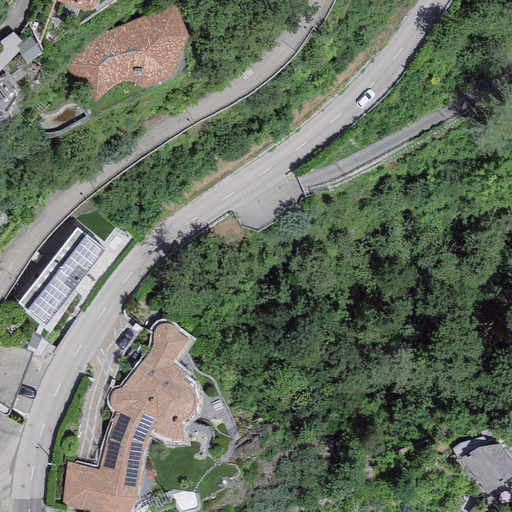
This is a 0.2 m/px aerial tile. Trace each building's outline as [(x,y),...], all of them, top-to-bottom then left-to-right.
[(82,49),(65,66),(95,100),(105,92),(111,86),(117,82),(122,79),(126,79),(128,79),(133,81),(136,83),(142,87),(172,74),(189,35),(175,4),(102,33),(94,38),(88,43),(82,49)] [(0,40),(0,68),(20,48),(17,44),(22,41),(13,32),(0,40)] [(76,224),(17,301),(45,322),(104,246),(76,224)] [(154,344),(121,388),(114,391),(110,397),(110,403),(112,408),(116,412),(99,471),(68,462),(62,503),(94,511),(127,511),(133,499),(139,460),(148,432),(170,441),(182,442),(180,423),(189,419),(196,411),(198,401),(196,391),(191,383),(182,377),(185,373),(171,364),(190,337),(177,330),(173,325),(166,323),(159,324),(154,329),(151,337),(154,344)] [(0,400),(10,407),(32,351),(0,337),(0,400)] [(478,445),(460,457),(485,492),(511,473),(511,460),(498,442),(478,445)]
